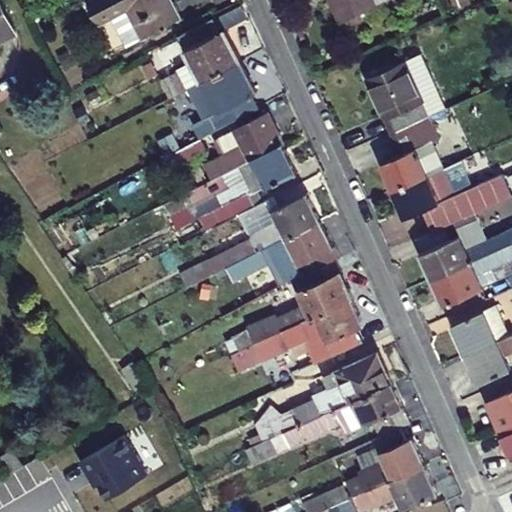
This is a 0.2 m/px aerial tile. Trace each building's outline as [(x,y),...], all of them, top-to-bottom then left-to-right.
[(179,12),(172,0),(87,0),(96,17),(127,1),(142,31),(179,12)] [(219,27),(212,15),(168,39),(175,53),(185,48),(201,78),(242,56),(225,24),(219,27)] [(252,89),(258,86),(242,56),(201,78),(216,107),(206,112),(215,128),(261,104),(252,89)] [(337,69),(332,59),(312,68),(316,78),(337,69)] [(432,112),(408,59),(370,76),(394,129),(432,112)] [(282,138),(268,108),(236,122),(251,153),(282,138)] [(415,151),(443,138),(432,112),(394,129),(406,155),(383,165),(393,189),(426,175),(415,151)] [(253,185),(295,167),(282,138),(251,153),(240,158),(253,185)] [(426,175),(393,189),(406,218),(423,210),(432,231),(453,222),(475,212),(489,206),(480,185),(438,203),(426,175)] [(258,196),(253,185),(211,207),(217,218),(235,208),(258,196)] [(275,204),(269,191),(258,196),(235,208),(248,235),(202,258),(211,272),(254,248),(318,219),(306,190),(275,204)] [(477,218),(475,212),(453,222),(456,228),(477,218)] [(477,218),(456,228),(453,222),(432,231),(415,238),(421,252),(420,253),(431,278),(495,250),(511,242),(511,228),(487,240),(477,218)] [(329,260),(335,257),(318,219),(254,248),(263,266),(289,255),(298,274),(329,260)] [(476,275),(501,264),(495,250),(431,278),(443,304),(481,287),(476,275)] [(306,318),(347,299),(329,260),(298,274),(288,278),(306,318)] [(352,328),(359,325),(347,299),(306,318),(296,322),(304,337),(317,331),(322,341),(330,337),(337,351),(358,342),(352,328)] [(495,343),(483,315),(452,328),(464,356),(495,343)] [(511,335),(495,343),(464,356),(477,384),(507,371),(501,357),(511,352),(511,335)] [(386,383),(371,350),(319,374),(325,385),(309,398),(272,414),(263,405),(248,427),(257,444),(327,410),(386,383)] [(397,426),(404,422),(386,383),(327,410),(338,433),(368,420),(375,436),(397,426)] [(511,423),(511,389),(483,402),(495,431),(511,423)] [(511,423),(495,431),(507,459),(511,457),(511,423)] [(408,434),(402,437),(397,426),(375,436),(367,439),(371,447),(377,461),(359,469),(353,472),(356,478),(343,484),(348,495),(361,488),(420,462),(408,434)] [(125,438),(82,463),(89,477),(96,489),(100,487),(108,500),(147,477),(125,438)] [(377,461),(371,447),(353,455),(359,469),(377,461)] [(396,508),(433,492),(420,462),(361,488),(369,507),(392,497),(396,508)]
